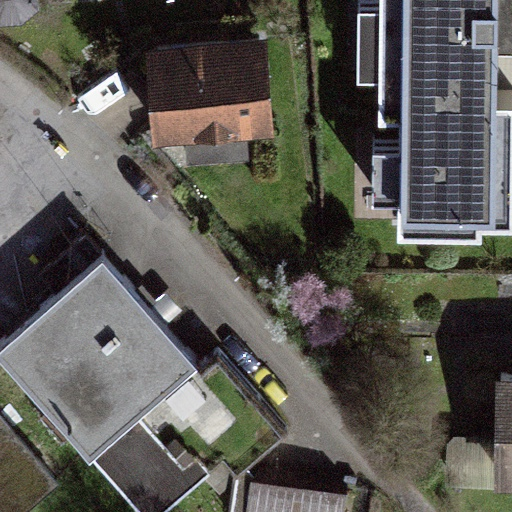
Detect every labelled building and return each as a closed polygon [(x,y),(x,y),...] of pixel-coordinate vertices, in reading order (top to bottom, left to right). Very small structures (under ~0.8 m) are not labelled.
[(0,0),(0,21),(36,19),(35,0),(0,0)] [(511,0),(402,0),(402,231),(511,231),(511,89),(499,89),(498,57),(511,57),(511,0)] [(266,43),(146,57),(156,149),(276,136),(266,43)] [(96,255),(0,339),(0,359),(135,511),(171,511),(257,437),(197,369),(136,423),(126,411),(187,358),(96,255)] [(511,381),(503,381),(502,436),(449,435),(448,486),(511,487),(511,381)] [(0,511),(36,511),(58,493),(0,427),(0,511)] [(340,511),(343,496),(249,485),(245,511),(340,511)]
